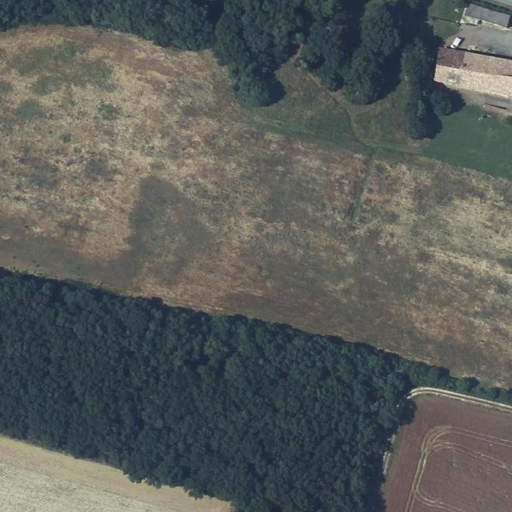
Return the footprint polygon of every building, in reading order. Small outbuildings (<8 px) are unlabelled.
[(470,4),(468,15),(495,25),(498,12),(470,4)] [(445,46),(442,63),(490,73),(493,56),(445,46)] [(511,60),(493,56),(490,73),(511,78),(511,60)] [(442,63),(439,79),(487,90),(490,73),(442,63)] [(511,78),(490,73),(487,90),(511,95),(511,78)]
